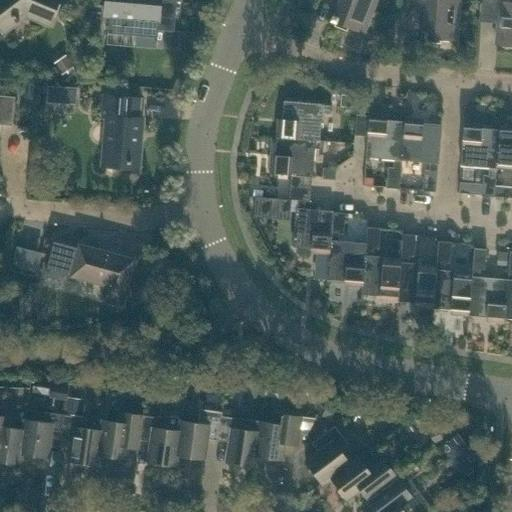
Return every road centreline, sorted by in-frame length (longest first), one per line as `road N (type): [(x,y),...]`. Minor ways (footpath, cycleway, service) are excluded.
road 1 (unclassified): [(511,394),(376,371),(296,343),(245,303),(221,262),(206,204)]
road 2 (residential): [(453,83),(367,75),(242,31)]
road 3 (residential): [(14,206),(126,214),(206,204)]
road 4 (unclassified): [(206,204),(202,124),(242,31)]
road 5 (residential): [(453,83),(443,217)]
